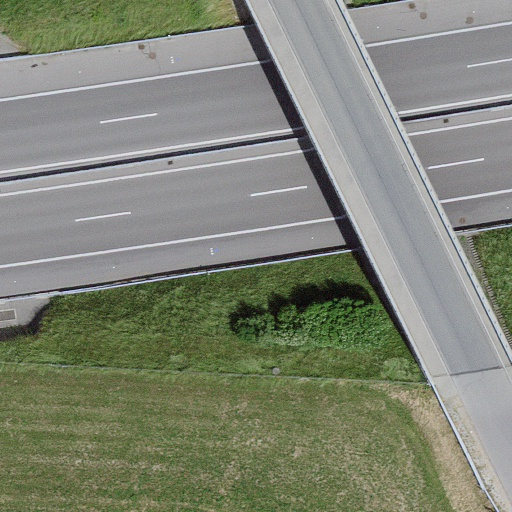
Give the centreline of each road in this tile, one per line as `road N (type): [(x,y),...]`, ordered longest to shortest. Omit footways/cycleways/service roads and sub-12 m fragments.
road 1 (motorway): [(511,59),(0,137)]
road 2 (motorway): [(0,230),(511,153)]
road 3 (unclassified): [(291,0),(511,448)]
